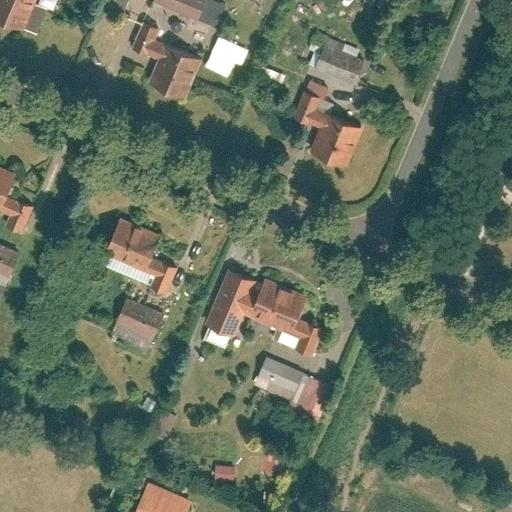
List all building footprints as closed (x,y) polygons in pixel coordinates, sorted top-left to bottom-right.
[(0,0),(0,24),(22,33),(35,0),(0,0)] [(151,0),(150,4),(194,21),(202,0),(151,0)] [(158,44),(156,49),(142,43),(149,27),(135,21),(123,48),(137,54),(138,53),(152,59),(142,83),(179,98),(195,60),(158,44)] [(321,46),(310,71),(351,88),(361,63),(321,46)] [(324,116),(322,120),(308,115),(315,98),(301,92),(289,119),(303,125),(304,125),(318,131),(308,154),(345,170),(361,131),(324,116)] [(511,160),(498,155),(490,176),(511,183),(511,160)] [(0,174),(0,214),(14,220),(9,232),(26,239),(38,211),(20,204),(18,209),(8,205),(18,182),(0,174)] [(123,226),(109,260),(162,281),(157,293),(174,300),(185,272),(168,265),(165,271),(156,267),(166,243),(123,226)] [(230,336),(239,316),(284,336),(286,330),(302,337),(295,353),(311,360),(324,332),(307,324),(306,327),(291,320),(301,295),(254,275),(250,283),(225,273),(202,324),(230,336)] [(118,298),(106,327),(143,343),(155,314),(118,298)] [(263,358),(254,377),(288,393),(297,374),(263,358)] [(149,441),(164,448),(176,421),(161,414),(149,441)] [(212,469),(211,483),(228,484),(230,470),(212,469)] [(144,483),(131,511),(183,511),(188,501),(144,483)] [(492,511),(511,511),(511,508),(497,501),(492,511)]
